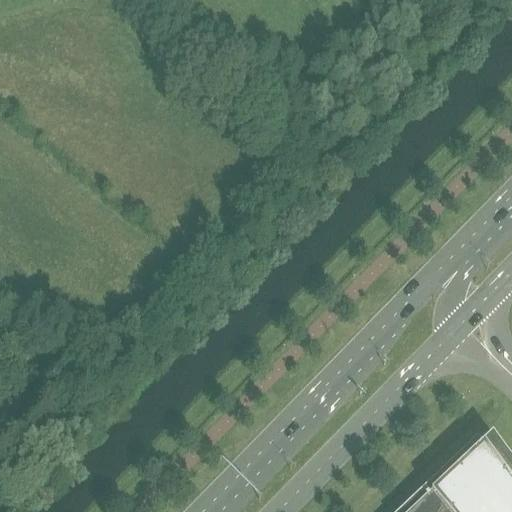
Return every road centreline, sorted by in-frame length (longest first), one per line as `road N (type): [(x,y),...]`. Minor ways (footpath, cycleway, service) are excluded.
road 1 (secondary): [(511,195),(209,511)]
road 2 (secondary): [(279,511),(461,326)]
road 3 (secondary): [(511,213),(461,269),(461,326)]
